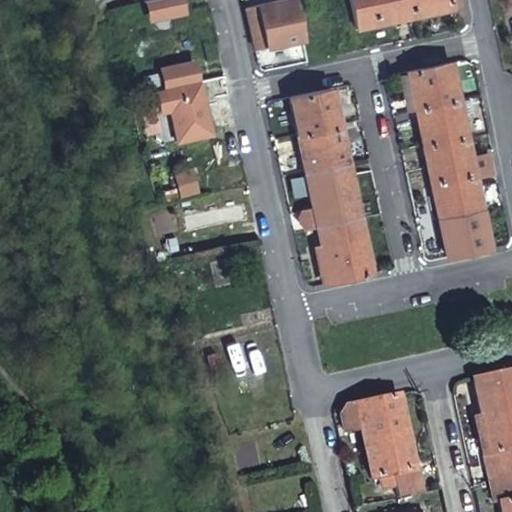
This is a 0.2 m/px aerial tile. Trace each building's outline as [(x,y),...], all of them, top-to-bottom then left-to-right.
[(168,0),(150,4),(154,21),(173,17),(168,0)] [(168,0),(173,17),(185,14),(182,0),(168,0)] [(293,0),(276,0),(245,7),(253,47),(301,37),(293,0)] [(293,0),(301,37),(356,26),(350,0),(293,0)] [(350,0),(356,26),(374,23),(368,0),(350,0)] [(388,0),(368,0),(374,23),(392,19),(388,0)] [(407,0),(388,0),(392,19),(410,15),(407,0)] [(407,0),(410,15),(448,8),(458,5),(457,0),(407,0)] [(405,71),(413,109),(455,100),(448,62),(405,71)] [(288,97),(296,134),(338,125),(330,88),(288,97)] [(413,109),(444,256),(486,247),(471,174),(488,171),(484,151),(467,154),(455,100),(413,109)] [(338,125),(296,134),(297,137),(304,170),(346,162),(338,125)] [(358,218),(346,162),(304,170),(312,208),(304,209),(307,224),(315,222),(316,227),(358,218)] [(370,272),(358,218),(316,227),(323,262),(327,278),(327,281),(370,272)] [(327,278),(323,262),(311,264),(315,281),(327,278)] [(479,416),(511,408),(511,369),(471,378),(479,416)] [(359,426),(362,440),(404,432),(396,395),(355,403),(359,426)] [(343,429),(359,426),(355,403),(344,405),(339,413),(343,429)] [(497,476),(511,473),(511,464),(508,448),(511,446),(511,408),(479,416),(486,452),(481,453),(487,478),(497,476)] [(404,432),(362,440),(370,478),(374,477),(392,473),(412,468),(404,432)] [(417,493),(412,468),(392,473),(396,489),(398,497),(417,493)] [(392,473),(374,477),(378,493),(396,489),(392,473)] [(498,511),(511,511),(511,473),(497,476),(501,500),(497,501),(498,511)]
